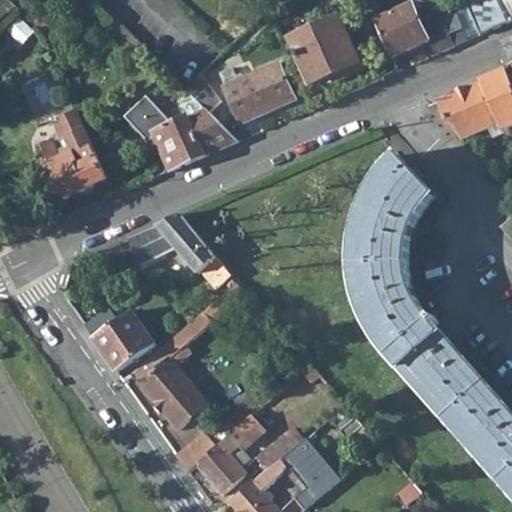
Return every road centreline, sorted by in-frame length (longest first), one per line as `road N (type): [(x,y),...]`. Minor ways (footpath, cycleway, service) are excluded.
road 1 (residential): [(511,42),(19,266)]
road 2 (residential): [(19,266),(193,511)]
